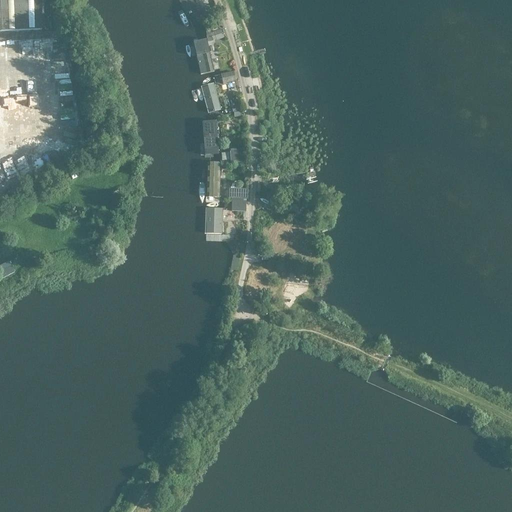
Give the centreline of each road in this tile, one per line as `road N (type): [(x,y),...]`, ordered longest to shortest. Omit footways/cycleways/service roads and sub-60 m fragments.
road 1 (residential): [(240,288),(250,146),(245,91),(214,0)]
road 2 (track): [(132,511),(207,400),(240,288)]
